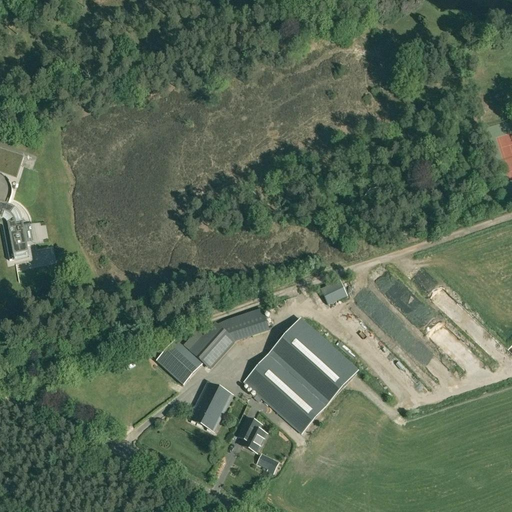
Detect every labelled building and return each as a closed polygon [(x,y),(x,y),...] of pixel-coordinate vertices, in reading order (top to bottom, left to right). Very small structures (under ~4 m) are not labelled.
[(4,172),(18,176),(23,159),(0,150),(0,173),(2,175),(4,172)] [(10,207),(8,207),(0,203),(0,223),(3,221),(4,222),(5,222),(6,223),(7,224),(8,225),(8,226),(8,227),(9,229),(11,243),(6,244),(10,261),(10,262),(15,261),(15,263),(30,261),(23,225),(23,223),(22,221),(22,219),(21,217),(19,215),(18,213),(17,212),(15,211),(13,209),(12,208),(10,207)] [(311,295),(318,311),(348,298),(340,282),(311,295)] [(360,374),(302,321),(244,384),(303,437),(360,374)] [(212,370),(219,362),(237,343),(217,325),(192,354),(207,368),(208,366),(212,370)] [(202,366),(176,342),(157,363),(183,387),(202,366)] [(208,385),(190,421),(213,433),(231,397),(208,385)] [(245,442),(242,448),(257,455),(266,436),(258,432),(261,427),(247,420),(238,439),(245,442)]
